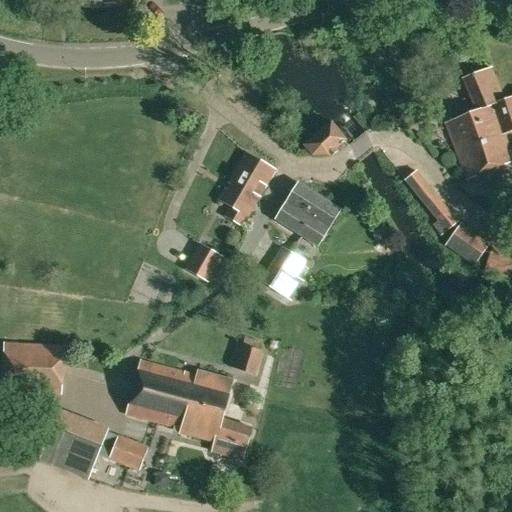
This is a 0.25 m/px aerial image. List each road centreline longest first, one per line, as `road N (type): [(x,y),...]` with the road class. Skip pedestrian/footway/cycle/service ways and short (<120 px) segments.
road 1 (residential): [(511,233),(459,198),(406,139),(372,142),(333,172),(281,153),(177,74),(170,53)]
road 2 (tertiary): [(170,53),(350,0)]
road 3 (tertiary): [(0,48),(59,61),(170,53)]
